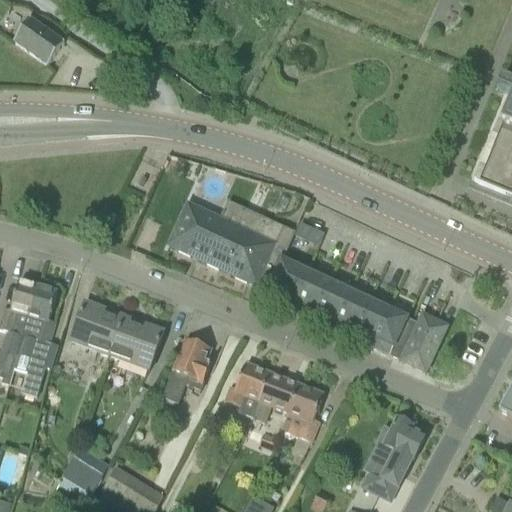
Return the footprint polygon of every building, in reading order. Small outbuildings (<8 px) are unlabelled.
[(47,71),(64,46),(30,22),(13,47),(47,71)] [(511,86),(499,81),(495,91),(511,98),(511,100),(474,184),(511,200),(511,86)] [(264,302),(282,265),(294,238),(280,231),(272,249),(237,233),(245,216),(229,208),(220,225),(188,210),(170,249),(177,253),(177,254),(191,261),(191,259),(206,266),(205,267),(219,274),(220,273),(234,279),(233,281),(247,287),(248,286),(256,289),(256,288),(267,294),(263,302),(264,302)] [(305,245),(311,232),(300,227),(294,240),(305,245)] [(289,253),(313,260),(316,249),(293,242),(289,253)] [(282,265),(264,302),(289,314),(307,277),(282,265)] [(289,314),(311,324),(329,287),(307,277),(289,314)] [(30,322),(39,291),(19,285),(11,314),(4,312),(0,327),(0,335),(6,337),(0,358),(0,382),(9,385),(13,375),(15,375),(30,322)] [(329,287),(311,324),(332,334),(350,296),(329,287)] [(49,326),(57,296),(39,291),(30,322),(15,375),(27,379),(21,399),(37,404),(46,375),(51,376),(58,352),(50,349),(56,328),(49,326)] [(332,334),(352,343),(369,306),(350,296),(332,334)] [(369,306),(352,343),(370,352),(388,314),(369,306)] [(110,361),(123,325),(100,317),(102,313),(85,307),(71,346),(110,361)] [(370,352),(389,361),(406,323),(388,314),(370,352)] [(389,361),(425,378),(446,332),(422,320),(418,329),(406,323),(389,361)] [(149,376),(164,336),(147,330),(145,333),(123,325),(110,361),(149,376)] [(199,396),(211,369),(205,367),(210,354),(186,345),(162,404),(178,410),(185,391),(199,396)] [(253,423),(271,378),(245,368),(236,394),(230,392),(225,405),(240,412),(238,417),(253,423)] [(271,378),(253,423),(265,428),(272,412),(288,418),(288,419),(300,389),(271,378)] [(290,444),(297,441),(312,447),(320,426),(314,424),(324,398),(300,389),(288,419),(288,418),(281,435),(282,437),(283,441),(290,444)] [(511,422),(511,389),(498,415),(511,422)] [(392,505),(407,476),(412,465),(413,465),(425,441),(411,434),(413,430),(397,422),(390,435),(384,432),(379,443),(376,447),(394,455),(380,483),(369,478),(362,491),(392,505)] [(259,451),(274,456),(279,442),(264,437),(259,451)] [(20,450),(17,458),(26,461),(29,453),(20,450)] [(79,452),(53,495),(51,499),(70,511),(83,511),(109,471),(79,452)] [(157,511),(164,501),(116,471),(90,511),(157,511)] [(324,511),(329,503),(318,497),(313,507),(313,508),(321,511),(324,511)] [(271,511),(252,501),(246,511),(271,511)] [(511,511),(511,510),(496,502),(490,511),(511,511)]
